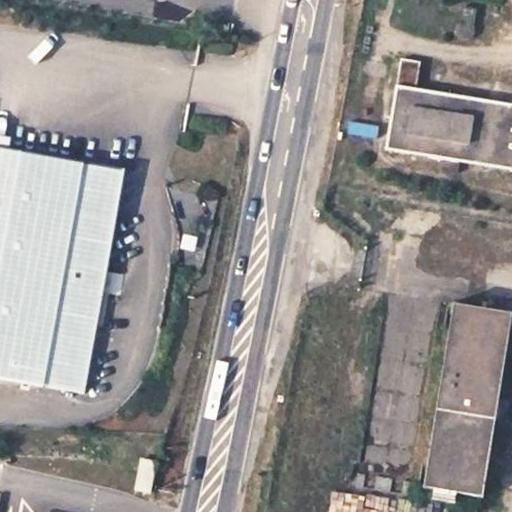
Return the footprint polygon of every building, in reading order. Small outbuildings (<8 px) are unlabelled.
[(476,11),(464,9),(461,26),(459,28),(457,31),(457,34),(459,36),(461,38),(466,39),(469,39),(473,38),(474,34),(473,27),(476,11)] [(403,61),(389,150),(447,159),(445,172),(457,174),(459,162),(511,170),(511,106),(416,90),(420,63),(403,61)] [(0,376),(86,395),(130,174),(0,145),(0,376)] [(379,207),(377,221),(396,224),(399,210),(379,207)] [(511,315),(455,306),(425,490),(435,491),(458,495),(484,499),(511,327),(511,315)] [(137,486),(163,491),(168,462),(143,457),(137,486)] [(435,491),(433,502),(457,505),(458,495),(435,491)]
